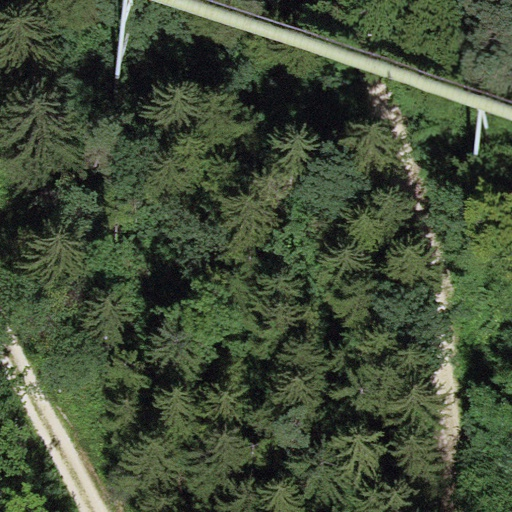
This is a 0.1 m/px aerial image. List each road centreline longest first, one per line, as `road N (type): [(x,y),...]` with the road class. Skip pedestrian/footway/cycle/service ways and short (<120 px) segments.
road 1 (track): [(455,511),(351,0)]
road 2 (track): [(0,387),(58,511)]
